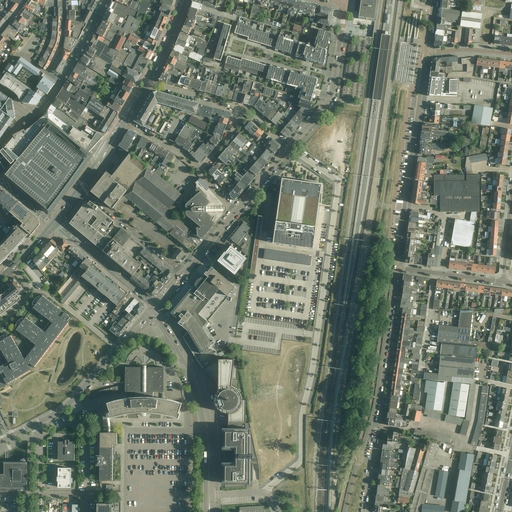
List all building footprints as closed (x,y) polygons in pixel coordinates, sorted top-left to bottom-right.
[(35,1),(34,0),(28,0),(26,5),(38,11),(40,6),(38,5),(33,3),(35,1)] [(91,0),(86,0),(82,0),(82,1),(82,5),(82,6),(83,9),(87,9),(93,13),(98,2),(91,0)] [(138,12),(113,0),(112,0),(107,11),(127,21),(129,16),(135,19),(138,12)] [(113,0),(138,12),(141,4),(135,1),(132,0),(113,0)] [(257,0),(257,2),(256,5),(254,4),(249,19),(254,20),(255,15),(258,16),(261,7),(268,9),(269,7),(270,0),(257,0)] [(288,0),(279,0),(278,6),(277,8),(279,9),(279,10),(281,11),(282,7),(286,8),(288,0)] [(295,0),(293,0),(288,0),(286,8),(285,11),(288,12),(287,15),(290,15),(295,0)] [(301,2),(295,0),(290,15),(294,16),(294,14),(298,15),(301,2)] [(363,0),(361,16),(367,17),(373,18),(375,0),(363,0)] [(451,1),(443,0),(440,0),(439,8),(442,9),(449,10),(450,7),(454,7),(455,4),(450,4),(451,1)] [(19,5),(15,3),(11,1),(9,9),(8,10),(13,13),(19,5)] [(141,4),(138,12),(145,15),(147,11),(148,7),(149,7),(158,10),(169,14),(171,7),(161,4),(160,5),(157,4),(151,3),(143,1),(141,4)] [(469,1),(468,12),(480,14),(481,3),(469,1)] [(192,2),(191,4),(191,5),(190,7),(199,10),(200,8),(201,6),(202,7),(202,5),(201,5),(202,4),(192,2)] [(309,5),(301,2),(298,15),(301,16),(302,13),(306,14),(309,5)] [(39,11),(38,11),(26,5),(23,8),(35,14),(36,15),(39,17),(40,15),(38,13),(39,11)] [(317,7),(309,5),(306,14),(308,15),(310,16),(309,21),(313,22),(314,17),(317,7)] [(320,6),(317,7),(314,17),(315,15),(319,16),(317,23),(323,25),(322,29),(326,30),(327,26),(329,26),(331,25),(333,11),(332,9),(320,6)] [(0,7),(0,11),(3,12),(3,13),(9,17),(12,13),(6,10),(5,10),(0,7)] [(199,10),(190,7),(187,18),(204,25),(213,28),(218,16),(204,12),(204,11),(199,10)] [(35,14),(23,8),(18,15),(28,20),(31,21),(35,14)] [(449,10),(442,9),(439,8),(438,17),(461,21),(462,11),(449,10)] [(83,9),(82,15),(82,17),(83,17),(83,22),(87,24),(90,18),(93,13),(87,9),(83,9)] [(169,14),(158,10),(157,12),(155,11),(154,13),(167,19),(168,18),(169,14)] [(0,11),(0,16),(6,21),(9,17),(3,13),(3,12),(0,11)] [(127,21),(107,11),(103,20),(123,29),(127,21)] [(462,11),(461,21),(460,23),(460,26),(480,29),(482,14),(462,11)] [(152,17),(153,18),(155,19),(166,24),(166,23),(167,19),(154,13),(153,13),(152,17)] [(28,20),(18,15),(15,19),(26,26),(28,23),(33,25),(34,23),(31,21),(28,20)] [(129,16),(127,21),(123,29),(103,20),(96,32),(97,32),(98,33),(98,34),(105,39),(113,43),(111,47),(109,53),(117,57),(121,49),(129,33),(130,34),(131,33),(132,32),(134,33),(138,25),(140,21),(135,19),(129,16)] [(438,17),(437,24),(444,25),(444,22),(452,23),(452,22),(460,23),(461,21),(438,17)] [(154,28),(162,32),(163,29),(165,25),(166,24),(155,19),(153,18),(151,23),(154,24),(155,23),(156,24),(156,25),(154,28)] [(204,25),(187,18),(184,26),(192,29),(196,31),(198,28),(193,26),(194,24),(203,28),(204,25)] [(26,26),(15,19),(12,22),(22,30),(23,30),(26,27),(26,26)] [(76,21),(73,21),(72,32),(74,32),(74,38),(75,39),(78,40),(87,24),(83,22),(82,22),(81,23),(80,23),(76,21)] [(259,29),(259,28),(237,21),(232,38),(254,44),(255,42),(257,34),(258,31),(259,29)] [(22,30),(12,22),(10,25),(20,33),(22,30)] [(229,32),(230,30),(231,26),(220,22),(218,30),(229,33),(229,32)] [(295,24),(293,31),(299,33),(300,33),(302,27),(295,24)] [(13,41),(15,42),(16,41),(15,39),(19,34),(20,33),(10,25),(9,26),(8,28),(1,36),(4,39),(5,38),(7,39),(9,37),(12,39),(13,41)] [(150,26),(149,29),(145,36),(157,42),(162,32),(154,28),(150,26)] [(192,29),(184,26),(183,28),(181,31),(189,35),(190,33),(200,37),(203,38),(205,34),(196,31),(192,29)] [(311,30),(302,27),(300,33),(309,36),(311,30)] [(472,29),(466,28),(464,44),(471,44),(472,29)] [(261,30),(259,29),(258,31),(257,34),(255,42),(254,44),(247,69),(246,72),(245,74),(248,75),(250,76),(252,76),(254,77),(257,78),(259,79),(261,79),(264,80),(266,81),(268,81),(270,82),(273,83),(275,83),(277,84),(280,85),(282,85),(284,86),(289,87),(291,88),(293,89),(313,95),(314,95),(314,94),(314,92),(315,90),(315,89),(316,87),(316,85),(317,83),(318,81),(318,80),(318,79),(319,76),(320,74),(320,72),(321,69),(322,67),(322,65),(323,62),(324,60),(325,58),(325,56),(326,54),(326,52),(327,49),(322,48),(319,47),(316,46),(314,45),(312,45),(309,44),(307,44),(305,43),(303,42),(300,41),(298,41),(296,40),(293,39),(291,39),(289,38),(286,37),(284,37),(282,36),(279,35),(277,35),(275,34),(273,33),(270,32),(268,32),(266,31),(263,30),(261,30)] [(216,37),(227,40),(228,36),(229,34),(229,33),(218,30),(216,37)] [(72,32),(66,31),(65,37),(63,49),(71,52),(78,40),(75,39),(74,38),(72,38),(72,32)] [(181,32),(178,39),(190,44),(205,51),(208,43),(192,36),(191,37),(185,34),(181,32)] [(96,33),(93,38),(111,47),(113,43),(105,39),(98,34),(96,33)] [(140,38),(130,34),(127,40),(137,45),(138,42),(140,38)] [(4,39),(1,36),(0,37),(0,41),(6,46),(6,45),(7,46),(7,45),(12,39),(9,37),(7,39),(5,38),(4,39)] [(157,42),(145,36),(143,40),(147,42),(147,43),(155,47),(157,42)] [(225,47),(225,46),(227,41),(227,40),(216,37),(214,44),(225,47)] [(111,47),(93,38),(91,42),(102,48),(103,49),(102,49),(105,51),(109,53),(111,47)] [(143,40),(140,38),(138,42),(137,45),(142,48),(152,53),(155,47),(147,43),(147,42),(143,40)] [(190,44),(178,39),(175,45),(194,53),(195,51),(188,47),(190,44)] [(141,56),(149,59),(152,53),(142,48),(137,45),(127,40),(124,47),(130,50),(130,49),(141,55),(141,56)] [(102,48),(91,42),(89,46),(114,62),(116,59),(117,57),(109,53),(105,51),(102,49),(103,49),(102,48)] [(223,53),(224,51),(225,47),(214,44),(212,50),(223,54),(223,53)] [(203,56),(194,53),(175,45),(173,50),(188,57),(201,63),(203,56)] [(47,50),(47,51),(54,54),(56,51),(46,46),(44,48),(47,50)] [(114,62),(89,46),(86,50),(97,56),(99,58),(111,65),(112,66),(114,62)] [(71,52),(63,49),(62,53),(61,58),(66,61),(71,52)] [(128,53),(121,49),(117,57),(116,59),(123,63),(128,66),(141,73),(149,59),(141,56),(141,55),(130,49),(130,50),(128,53)] [(97,56),(86,50),(83,55),(94,61),(96,58),(98,59),(99,58),(97,56)] [(187,64),(190,65),(191,63),(188,62),(186,61),(188,57),(173,50),(170,56),(185,63),(187,64)] [(223,54),(212,50),(210,58),(220,61),(221,61),(222,57),(223,54)] [(94,61),(83,55),(79,62),(104,77),(111,65),(99,58),(98,59),(96,58),(94,61)] [(175,68),(184,71),(186,66),(187,64),(185,63),(170,56),(167,62),(167,63),(166,64),(175,68)] [(224,68),(232,70),(235,59),(234,58),(232,58),(228,57),(228,56),(227,57),(228,57),(224,68)] [(458,62),(457,56),(433,59),(432,60),(431,66),(440,67),(440,62),(446,62),(447,66),(452,65),(452,63),(458,62)] [(23,103),(36,105),(45,93),(47,95),(54,84),(42,76),(44,73),(21,58),(14,67),(10,64),(1,75),(0,74),(0,83),(15,94),(22,103),(23,103)] [(42,58),(40,61),(49,66),(50,62),(43,58),(42,58)] [(66,61),(61,58),(52,71),(57,74),(66,61)] [(240,70),(246,72),(247,69),(249,60),(247,60),(243,58),(242,58),(242,59),(241,61),(242,61),(239,70),(240,70)] [(123,63),(116,59),(114,62),(112,66),(110,68),(119,74),(135,84),(140,75),(141,73),(128,66),(126,70),(122,66),(123,63)] [(239,72),(240,70),(239,70),(242,61),(241,61),(238,60),(236,59),(235,59),(232,70),(239,72)] [(49,66),(40,61),(38,64),(41,67),(45,70),(49,66)] [(511,63),(506,62),(505,72),(503,72),(503,75),(507,75),(508,69),(511,70),(511,63)] [(79,63),(76,68),(94,79),(97,75),(88,69),(83,65),(79,63)] [(166,64),(164,68),(181,76),(181,75),(182,76),(184,72),(183,72),(184,71),(175,68),(166,64)] [(94,79),(76,68),(73,72),(96,86),(98,88),(100,86),(101,84),(99,82),(94,79)] [(119,74),(110,68),(107,73),(111,76),(124,84),(132,89),(135,84),(119,74)] [(181,76),(164,68),(162,72),(170,76),(171,76),(172,74),(179,78),(178,80),(179,80),(181,76)] [(96,86),(73,72),(71,76),(78,80),(78,79),(82,82),(94,90),(96,86)] [(159,82),(173,86),(174,86),(174,85),(174,84),(177,85),(178,84),(179,80),(178,80),(177,79),(175,82),(172,81),(172,82),(167,80),(170,76),(162,72),(161,75),(160,76),(159,77),(159,78),(158,80),(159,82)] [(187,73),(186,73),(184,76),(182,76),(181,75),(181,76),(179,80),(178,84),(179,85),(180,85),(181,85),(182,85),(183,85),(186,76),(187,73)] [(78,80),(71,76),(68,80),(75,85),(75,86),(80,89),(91,97),(92,96),(91,95),(94,90),(82,82),(78,79),(78,80)] [(124,84),(111,76),(109,81),(120,88),(130,94),(132,89),(124,84)] [(197,77),(192,76),(191,78),(189,87),(189,88),(190,88),(191,89),(191,88),(192,88),(194,89),(197,77)] [(207,76),(206,79),(203,78),(202,82),(200,87),(199,91),(200,91),(201,91),(202,92),(202,91),(205,92),(208,82),(209,77),(207,76)] [(213,76),(210,76),(209,77),(208,82),(205,92),(210,94),(213,82),(211,81),(213,76)] [(457,97),(458,80),(449,79),(449,94),(443,94),(445,78),(430,77),(428,92),(427,95),(427,96),(428,96),(434,96),(457,97)] [(217,80),(214,79),(213,82),(210,94),(215,95),(218,86),(218,85),(216,84),(217,80)] [(230,81),(226,80),(225,84),(221,97),(227,99),(229,91),(230,90),(232,83),(229,82),(230,81)] [(75,86),(67,81),(63,88),(75,96),(80,89),(75,86)] [(248,81),(247,85),(244,84),(243,90),(245,90),(244,94),(242,93),(239,102),(247,105),(251,93),(254,82),(248,81)] [(219,82),(218,85),(218,86),(215,95),(216,96),(217,96),(218,96),(221,97),(225,84),(219,82)] [(238,84),(236,83),(236,85),(235,85),(233,89),(232,92),(229,91),(227,99),(233,100),(236,91),(236,88),(238,84)] [(75,96),(63,88),(56,98),(71,109),(81,116),(84,112),(87,107),(92,97),(91,97),(80,89),(75,96)] [(130,94),(120,88),(115,95),(116,96),(125,102),(130,94)] [(236,88),(236,91),(233,100),(235,101),(236,102),(237,103),(238,102),(239,102),(242,93),(243,90),(236,88)] [(0,138),(5,132),(6,131),(15,117),(12,100),(9,98),(0,91),(0,138)] [(134,121),(135,121),(143,127),(157,104),(158,103),(211,118),(212,115),(214,108),(213,108),(157,92),(150,94),(146,101),(134,121)] [(254,94),(251,93),(247,105),(248,105),(248,106),(250,106),(251,106),(253,106),(258,97),(255,96),(254,97),(254,94)] [(313,102),(312,102),(300,98),(298,98),(291,95),(288,103),(289,104),(292,104),(298,106),(310,110),(313,102)] [(125,102),(116,96),(112,101),(113,101),(114,102),(122,106),(125,102)] [(106,106),(92,97),(87,107),(104,119),(101,123),(109,129),(112,124),(112,123),(117,114),(118,114),(108,108),(107,107),(106,106)] [(255,105),(254,107),(255,108),(256,109),(257,110),(258,110),(264,103),(261,101),(262,99),(260,97),(257,101),(255,105)] [(71,109),(56,98),(53,104),(77,122),(81,116),(71,109)] [(272,102),(270,100),(268,102),(266,105),(264,103),(258,110),(258,111),(259,112),(260,112),(262,114),(268,107),(272,102)] [(114,102),(113,101),(111,104),(108,103),(106,106),(107,107),(108,108),(118,114),(122,106),(114,102)] [(278,103),(276,106),(271,112),(267,118),(269,119),(269,120),(270,121),(271,121),(278,113),(276,112),(277,109),(280,105),(278,103)] [(44,116),(68,136),(74,127),(77,122),(53,104),(48,111),(44,116)] [(276,106),(274,104),(270,108),(268,107),(262,114),(263,114),(263,115),(264,116),(265,116),(267,118),(271,112),(276,106)] [(450,105),(431,105),(432,105),(432,107),(431,107),(430,108),(430,110),(431,111),(433,111),(433,115),(440,115),(440,108),(445,108),(445,109),(450,109),(450,105)] [(473,105),(471,123),(484,126),(489,126),(490,121),(492,112),(492,108),(473,105)] [(310,110),(298,106),(297,107),(300,109),(299,111),(301,112),(306,116),(311,110),(310,110)] [(216,113),(220,114),(219,117),(221,117),(229,119),(230,114),(230,113),(214,108),(212,115),(214,115),(215,115),(216,113)] [(294,110),(296,112),(297,113),(296,115),(302,121),(306,116),(301,112),(299,111),(296,108),(294,110)] [(294,117),(286,111),(285,113),(299,125),(302,121),(296,115),(294,117)] [(285,113),(283,112),(280,115),(278,113),(271,121),(276,125),(277,122),(279,121),(279,120),(283,115),(285,113)] [(299,125),(285,113),(283,115),(285,117),(290,122),(288,124),(295,130),(299,125)] [(204,131),(207,124),(191,115),(187,122),(204,131)] [(103,136),(102,135),(87,126),(83,131),(82,130),(81,132),(79,131),(74,127),(68,136),(44,116),(39,120),(40,120),(29,129),(29,128),(25,132),(24,130),(14,136),(15,137),(14,139),(5,150),(4,149),(1,152),(4,156),(4,157),(0,159),(0,161),(2,165),(5,170),(1,175),(14,186),(17,188),(16,188),(17,189),(20,191),(23,193),(23,194),(26,196),(26,197),(27,196),(29,198),(29,199),(30,199),(32,201),(33,202),(35,204),(36,204),(38,206),(39,207),(42,209),(41,209),(42,210),(42,209),(45,211),(44,212),(49,215),(52,212),(51,212),(53,209),(54,209),(54,208),(56,206),(56,205),(58,202),(59,203),(59,202),(61,199),(63,196),(64,196),(64,195),(66,193),(66,192),(68,190),(69,189),(70,186),(71,186),(73,183),(74,183),(73,182),(75,180),(76,179),(78,176),(78,175),(80,173),(81,172),(83,169),(83,170),(83,169),(85,166),(85,165),(87,163),(88,162),(87,162),(89,159),(90,160),(90,159),(92,156),(92,155),(88,152),(83,159),(81,157),(78,155),(83,148),(83,147),(84,147),(85,146),(86,146),(87,145),(88,145),(89,145),(90,145),(91,145),(92,145),(93,145),(103,136)] [(86,120),(81,116),(77,122),(74,127),(79,131),(86,120)] [(453,117),(453,118),(453,121),(453,131),(457,131),(457,121),(463,122),(463,117),(453,117)] [(101,123),(95,119),(92,124),(94,125),(98,128),(98,129),(105,133),(105,134),(109,129),(101,123)] [(213,120),(210,120),(210,122),(215,123),(214,126),(216,127),(225,130),(227,125),(215,121),(213,120)] [(286,126),(279,120),(279,121),(277,122),(291,134),(295,130),(288,124),(286,126)] [(249,122),(244,128),(248,132),(255,125),(251,121),(249,122)] [(291,134),(277,122),(276,125),(279,127),(283,130),(281,133),(287,138),(288,138),(291,134)] [(196,128),(186,123),(177,138),(174,143),(183,148),(196,128)] [(259,128),(255,125),(248,132),(253,136),(253,135),(259,128)] [(225,130),(216,127),(215,129),(208,127),(208,129),(223,135),(225,130)] [(201,131),(196,128),(183,148),(188,151),(191,147),(193,144),(191,143),(195,135),(197,137),(198,136),(200,133),(201,131)] [(264,132),(259,128),(253,135),(256,138),(255,139),(257,140),(260,137),(261,136),(264,132)] [(488,129),(483,128),(479,148),(485,149),(488,129)] [(501,128),(500,133),(500,134),(503,135),(510,136),(511,130),(501,128)] [(223,135),(208,129),(206,134),(209,135),(210,133),(214,134),(215,135),(214,137),(221,141),(223,135)] [(130,130),(129,130),(128,131),(125,135),(134,141),(136,138),(138,134),(130,130)] [(249,142),(239,134),(236,138),(246,146),(249,142)] [(134,141),(125,135),(122,141),(133,148),(135,145),(132,144),(134,141)] [(211,139),(210,141),(216,146),(221,141),(214,137),(209,135),(207,136),(210,138),(211,139)] [(206,142),(198,136),(197,137),(196,138),(200,140),(199,140),(204,144),(212,151),(216,146),(210,141),(207,143),(206,142)] [(280,145),(268,136),(266,139),(265,141),(267,142),(277,150),(280,147),(280,145)] [(147,139),(143,138),(142,137),(140,139),(136,149),(141,151),(147,139)] [(246,146),(236,138),(233,141),(242,150),(243,149),(246,146)] [(153,143),(147,139),(141,151),(139,155),(137,159),(139,161),(144,152),(147,153),(153,143)] [(204,144),(199,140),(199,141),(200,142),(199,144),(201,146),(199,148),(208,155),(212,151),(204,144)] [(428,141),(421,140),(420,145),(439,148),(439,145),(428,143),(428,141)] [(133,148),(122,141),(119,146),(121,148),(127,151),(129,148),(131,150),(133,148)] [(242,150),(233,141),(230,145),(240,153),(241,151),(247,156),(248,154),(247,153),(243,149),(242,150)] [(277,150),(267,142),(265,144),(266,146),(265,147),(274,155),(277,150)] [(158,145),(153,143),(147,153),(146,155),(149,157),(151,152),(154,153),(158,145)] [(164,149),(158,145),(154,153),(157,155),(151,163),(154,166),(158,160),(158,159),(160,157),(160,156),(164,149)] [(240,153),(230,145),(227,149),(234,154),(237,157),(240,153)] [(439,148),(420,145),(418,154),(426,154),(431,155),(431,150),(438,151),(439,148)] [(208,155),(199,148),(196,152),(194,149),(191,147),(188,151),(190,154),(193,156),(195,158),(197,161),(200,163),(202,163),(205,160),(208,155)] [(274,155),(265,147),(263,149),(262,148),(261,149),(260,148),(259,149),(260,150),(270,159),(274,155)] [(106,173),(105,174),(127,191),(142,171),(143,172),(148,167),(146,166),(139,161),(137,159),(134,156),(133,155),(132,155),(130,153),(127,151),(121,148),(117,153),(128,161),(125,164),(121,161),(112,171),(115,173),(112,177),(107,173),(106,173)] [(170,152),(164,149),(160,156),(160,157),(158,159),(161,161),(160,163),(158,166),(159,167),(163,162),(166,158),(170,152)] [(234,154),(227,149),(222,154),(233,162),(235,159),(232,157),(234,154)] [(270,159),(260,150),(258,152),(262,155),(260,157),(267,163),(270,159)] [(155,173),(160,177),(169,166),(175,155),(170,152),(166,158),(163,162),(159,167),(155,173)] [(255,157),(250,153),(248,154),(250,156),(253,158),(263,167),(267,163),(260,157),(258,159),(255,156),(255,157)] [(233,162),(222,154),(218,158),(222,162),(226,165),(228,162),(231,164),(233,162)] [(253,158),(251,160),(255,163),(253,165),(260,171),(263,167),(253,158)] [(215,167),(215,166),(213,165),(208,171),(208,172),(210,174),(210,175),(212,176),(217,169),(220,166),(222,164),(220,162),(219,164),(218,163),(215,167)] [(249,170),(241,163),(239,165),(244,169),(244,170),(245,170),(243,173),(252,181),(256,176),(249,170)] [(253,165),(250,163),(248,166),(251,168),(249,170),(256,176),(260,171),(253,165)] [(226,168),(224,166),(222,169),(221,169),(219,171),(217,169),(212,176),(216,181),(223,171),(224,171),(226,168)] [(168,211),(172,206),(181,194),(160,177),(155,173),(150,170),(148,167),(143,172),(142,171),(127,191),(123,195),(126,197),(141,210),(146,215),(157,224),(168,211)] [(230,170),(229,170),(227,172),(226,171),(225,173),(223,171),(216,181),(220,185),(221,183),(231,171),(230,170)] [(237,173),(234,170),(232,173),(248,185),(252,181),(243,173),(241,175),(237,173)] [(248,185),(232,173),(231,175),(235,179),(237,181),(235,183),(244,190),(248,185)] [(112,209),(113,208),(123,195),(127,191),(105,174),(98,183),(97,182),(95,185),(96,186),(92,191),(91,191),(91,192),(92,192),(107,204),(106,204),(112,209)] [(444,175),(434,175),(434,178),(434,196),(437,196),(437,206),(440,206),(440,212),(466,212),(471,212),(477,212),(479,212),(479,180),(479,175),(473,175),(467,175),(447,176),(447,175),(444,175)] [(186,215),(200,227),(199,228),(198,228),(198,227),(197,227),(197,228),(196,228),(196,229),(197,230),(197,235),(196,235),(202,240),(224,214),(222,212),(223,211),(223,207),(222,206),(224,205),(200,178),(195,183),(196,184),(196,189),(196,190),(196,191),(197,192),(198,191),(199,190),(200,191),(186,204),(186,205),(185,206),(186,207),(186,208),(187,208),(188,208),(189,208),(190,209),(190,210),(189,211),(188,211),(187,211),(186,211),(186,212),(186,213),(186,214),(186,215)] [(281,185),(273,243),(312,249),(319,204),(321,203),(322,193),(320,193),(322,184),(294,180),(294,181),(283,180),(282,186),(281,185)] [(232,186),(227,181),(225,184),(229,187),(239,196),(244,190),(235,183),(232,186)] [(414,181),(413,188),(421,189),(430,190),(430,187),(423,186),(423,182),(419,182),(414,181)] [(0,203),(5,208),(4,209),(8,212),(8,211),(14,215),(11,218),(18,224),(30,234),(31,235),(40,225),(39,225),(39,220),(39,219),(20,203),(20,202),(18,201),(13,202),(13,199),(2,190),(2,189),(0,187),(0,203)] [(229,187),(227,190),(228,191),(227,193),(233,200),(235,200),(238,197),(239,196),(229,187)] [(126,197),(123,195),(113,208),(116,211),(119,208),(125,200),(124,199),(126,197)] [(412,197),(411,203),(419,204),(419,203),(426,204),(437,206),(437,196),(434,196),(431,196),(431,200),(420,199),(412,197)] [(86,201),(70,223),(71,224),(70,225),(82,236),(83,235),(132,276),(136,272),(141,266),(137,262),(136,262),(132,259),(133,259),(132,258),(132,259),(128,255),(124,252),(124,251),(125,250),(122,247),(131,236),(122,228),(113,239),(105,231),(104,232),(100,228),(104,223),(108,227),(113,221),(98,208),(98,207),(90,201),(89,203),(86,201)] [(491,203),(490,212),(496,212),(497,210),(500,210),(500,204),(491,203)] [(168,211),(157,224),(188,249),(194,243),(186,236),(191,231),(171,214),(168,211)] [(477,212),(471,212),(470,222),(455,219),(454,224),(451,245),(471,248),(477,212)] [(499,213),(496,212),(490,212),(489,216),(486,216),(486,219),(495,220),(498,220),(499,217),(499,213)] [(258,216),(255,238),(260,238),(263,216),(258,216)] [(133,221),(130,224),(136,228),(140,223),(136,219),(134,222),(133,221)] [(248,233),(247,232),(250,228),(244,223),(244,224),(240,227),(239,226),(229,237),(231,239),(237,244),(238,245),(240,247),(244,242),(246,245),(241,251),(247,256),(251,236),(247,233),(248,233)] [(0,266),(6,261),(9,258),(15,252),(17,250),(25,241),(26,240),(31,235),(30,234),(18,224),(12,230),(10,233),(3,240),(0,243),(0,266)] [(49,243),(63,256),(67,251),(71,246),(70,244),(63,239),(58,245),(52,239),(49,243)] [(417,240),(406,239),(405,245),(416,246),(419,247),(420,244),(416,244),(417,240)] [(64,257),(63,256),(49,243),(45,247),(60,261),(64,257)] [(68,259),(76,250),(71,246),(67,251),(69,253),(66,257),(68,259)] [(175,246),(173,248),(176,251),(173,256),(179,261),(185,254),(175,246)] [(225,251),(225,252),(223,255),(222,255),(217,261),(235,275),(243,265),(242,264),(247,259),(231,246),(226,252),(225,251)] [(59,262),(60,261),(45,247),(41,251),(51,261),(53,259),(61,266),(62,265),(59,262)] [(144,248),(138,255),(135,258),(137,260),(140,257),(141,258),(141,259),(142,260),(148,252),(144,248)] [(77,259),(81,254),(76,250),(68,259),(70,261),(74,257),(77,259)] [(312,256),(265,250),(264,259),(310,266),(312,256)] [(413,252),(404,250),(404,256),(406,257),(412,258),(418,259),(421,259),(425,259),(427,260),(427,258),(418,256),(419,256),(413,255),(413,252)] [(49,263),(51,261),(41,251),(37,256),(54,271),(56,269),(49,263)] [(152,255),(148,252),(142,260),(142,261),(143,260),(145,261),(142,264),(144,266),(152,255)] [(77,270),(80,266),(79,266),(86,258),(81,254),(77,259),(76,260),(79,262),(74,268),(77,270)] [(157,259),(152,255),(144,266),(146,267),(148,264),(151,266),(157,259)] [(55,272),(54,271),(37,256),(33,260),(41,271),(45,267),(53,274),(55,272)] [(64,298),(80,279),(82,276),(92,264),(92,263),(86,258),(79,266),(80,266),(77,270),(58,293),(64,298)] [(160,262),(157,259),(151,266),(150,267),(149,269),(151,271),(152,273),(160,262)] [(491,260),(489,260),(488,263),(487,263),(487,266),(483,265),(482,272),(488,273),(489,266),(490,263),(491,263),(491,261),(491,260)] [(165,266),(160,262),(152,273),(153,273),(155,275),(157,276),(165,266)] [(110,300),(117,306),(121,302),(128,293),(121,288),(121,287),(114,281),(114,282),(106,275),(106,274),(99,269),(98,269),(92,264),(82,276),(89,282),(98,289),(97,289),(105,295),(111,300),(110,300)] [(169,269),(165,266),(157,276),(161,280),(169,269)] [(202,278),(201,278),(200,278),(199,279),(198,279),(198,280),(197,281),(196,281),(196,282),(196,283),(195,284),(195,285),(196,286),(191,291),(172,313),(174,314),(179,319),(179,318),(180,317),(182,319),(178,323),(188,331),(183,337),(186,339),(185,341),(197,361),(198,361),(200,363),(199,364),(202,369),(203,369),(203,368),(218,359),(219,359),(220,358),(216,351),(214,353),(212,350),(211,350),(210,351),(208,348),(209,348),(210,347),(210,346),(215,343),(213,341),(211,342),(202,328),(207,322),(198,314),(219,289),(227,296),(235,287),(214,269),(212,268),(208,273),(206,272),(204,274),(205,275),(202,278)] [(174,273),(169,269),(161,280),(165,283),(166,283),(165,283),(174,273)] [(141,270),(138,274),(136,272),(132,276),(130,279),(135,283),(140,275),(143,272),(141,270)] [(145,279),(140,275),(135,283),(139,286),(145,279)] [(151,280),(149,282),(143,289),(147,293),(151,297),(154,297),(160,289),(163,286),(165,283),(161,280),(157,276),(155,275),(153,277),(151,280)] [(151,280),(147,277),(145,279),(139,286),(143,289),(149,282),(151,280)] [(0,312),(2,311),(3,312),(4,312),(5,312),(7,311),(8,310),(9,309),(9,308),(10,307),(10,306),(10,305),(9,305),(21,296),(19,293),(23,290),(15,279),(14,278),(8,283),(11,288),(3,295),(2,294),(0,296),(0,312)] [(82,281),(80,279),(64,298),(61,302),(64,304),(82,281)] [(411,282),(402,281),(401,287),(403,287),(418,289),(418,286),(413,285),(413,282),(411,282)] [(502,289),(496,288),(496,295),(494,302),(497,303),(498,295),(501,296),(502,289)] [(508,290),(502,289),(501,296),(501,300),(500,304),(500,305),(500,308),(502,308),(502,306),(502,303),(503,303),(504,300),(505,300),(505,296),(508,296),(508,290)] [(135,298),(128,293),(121,302),(117,306),(115,308),(122,314),(127,307),(135,298)] [(0,388),(7,384),(31,370),(28,365),(29,363),(34,367),(72,318),(64,313),(61,317),(58,316),(62,311),(42,296),(39,301),(36,304),(33,308),(50,321),(53,323),(45,333),(43,331),(26,318),(22,323),(19,326),(16,330),(36,345),(25,359),(11,336),(10,336),(5,339),(1,341),(0,341),(0,347),(8,362),(10,365),(5,368),(3,365),(0,359),(0,388)] [(139,302),(135,298),(127,307),(122,314),(125,317),(129,313),(130,313),(139,302)] [(410,300),(402,299),(400,307),(413,309),(414,309),(414,306),(412,306),(413,303),(413,301),(410,300)] [(144,306),(139,302),(130,313),(132,316),(135,312),(139,315),(144,308),(144,306)] [(125,317),(122,314),(115,308),(112,312),(121,320),(129,326),(132,322),(125,317)] [(472,315),(473,310),(460,311),(458,328),(470,329),(472,318),(472,315)] [(121,320),(112,312),(109,316),(110,317),(112,318),(113,319),(125,330),(129,326),(121,320)] [(129,313),(125,317),(132,322),(135,318),(132,316),(130,313),(129,313)] [(113,319),(111,321),(114,323),(112,325),(122,334),(125,330),(113,319)] [(410,325),(401,324),(400,329),(423,333),(424,328),(424,327),(417,326),(417,329),(410,328),(410,325)] [(122,334),(112,325),(109,329),(119,338),(122,334)] [(469,341),(470,329),(458,328),(439,325),(437,337),(469,341)] [(423,333),(400,329),(399,335),(408,336),(409,333),(417,334),(417,337),(423,338),(423,333)] [(469,341),(437,337),(437,342),(441,343),(441,345),(476,349),(489,351),(490,350),(491,345),(487,344),(487,343),(469,341)] [(410,347),(397,345),(397,351),(405,352),(406,349),(412,350),(412,353),(413,354),(419,354),(420,349),(415,348),(410,347)] [(476,349),(441,345),(440,354),(475,358),(476,349)] [(510,349),(509,354),(511,354),(511,346),(504,345),(503,347),(510,349)] [(507,355),(507,357),(506,360),(511,361),(511,354),(509,354),(500,351),(499,356),(504,357),(505,355),(507,355)] [(475,358),(440,354),(438,374),(438,375),(452,377),(451,382),(468,384),(473,384),(474,375),(475,358)] [(234,359),(218,359),(203,368),(203,369),(204,368),(207,373),(207,374),(208,376),(216,385),(215,386),(215,387),(214,388),(218,391),(217,392),(216,393),(216,394),(215,395),(218,396),(218,398),(218,400),(218,402),(219,405),(220,407),(221,408),(223,409),(221,411),(222,412),(223,412),(224,413),(226,413),(227,413),(228,413),(228,423),(245,423),(246,400),(240,400),(240,398),(239,396),(238,394),(237,392),(236,391),(234,390),(232,389),(231,388),(232,380),(238,380),(238,365),(233,365),(234,359)] [(144,413),(148,413),(152,413),(155,413),(160,414),(165,415),(169,416),(174,417),(178,419),(180,413),(179,413),(182,403),(179,402),(174,401),(164,399),(153,397),(153,392),(164,392),(164,367),(157,367),(155,367),(148,367),(145,367),(141,367),(134,367),(132,367),(125,367),(125,392),(136,392),(136,397),(131,398),(125,398),(120,399),(115,400),(110,402),(107,403),(109,411),(110,412),(108,413),(110,418),(115,417),(119,416),(122,415),(127,414),(132,413),(137,413),(141,413),(144,413)] [(438,375),(438,374),(424,373),(423,379),(451,382),(452,377),(438,375)] [(445,383),(426,380),(424,392),(427,393),(425,408),(441,411),(445,383)] [(469,384),(453,383),(448,415),(465,418),(469,384)] [(113,387),(110,388),(103,390),(98,392),(93,393),(88,396),(90,401),(95,399),(98,398),(102,396),(105,395),(109,394),(114,393),(120,391),(119,386),(113,387)] [(499,387),(497,394),(500,394),(509,396),(510,389),(501,387),(499,387)] [(497,394),(494,393),(493,396),(500,398),(500,401),(507,403),(509,396),(500,394),(497,394)] [(496,408),(506,409),(507,403),(500,401),(498,401),(496,408)] [(411,405),(405,404),(404,409),(404,412),(403,415),(410,416),(411,410),(410,409),(411,405)] [(506,409),(496,408),(496,410),(498,411),(497,414),(504,416),(506,409)] [(410,417),(409,420),(419,422),(421,412),(411,410),(410,416),(410,417)] [(396,414),(388,413),(387,419),(397,420),(401,421),(402,418),(395,417),(396,414)] [(497,417),(496,420),(496,421),(503,422),(504,416),(497,414),(496,414),(496,417),(497,417)] [(397,420),(387,419),(386,425),(399,427),(400,424),(396,423),(397,420)] [(496,420),(488,419),(488,422),(495,423),(494,427),(502,428),(503,422),(496,421),(496,420)] [(250,429),(245,429),(245,423),(228,423),(228,428),(222,428),(222,450),(234,450),(234,459),(234,463),(222,463),(222,484),(250,484),(250,458),(253,458),(253,455),(250,455),(250,429)] [(495,429),(494,436),(502,437),(503,431),(495,429)] [(387,441),(397,442),(398,433),(389,432),(387,441)] [(116,433),(108,433),(99,433),(98,456),(95,455),(95,466),(98,466),(98,481),(111,481),(111,444),(115,444),(116,433)] [(502,437),(494,436),(493,442),(501,444),(502,437)] [(57,460),(73,461),(73,442),(68,442),(68,440),(64,440),(64,442),(57,442),(57,460)] [(387,445),(383,444),(382,450),(392,451),(393,449),(396,449),(396,446),(397,442),(387,441),(387,445)] [(430,442),(425,459),(416,492),(409,511),(423,511),(424,504),(434,469),(435,469),(436,469),(438,462),(433,461),(436,450),(438,444),(430,442)] [(501,444),(493,442),(492,446),(488,445),(488,448),(499,451),(501,444)] [(407,451),(402,450),(398,450),(398,452),(403,453),(406,453),(405,460),(403,472),(402,472),(402,475),(400,483),(400,488),(398,503),(410,505),(411,498),(412,498),(420,473),(424,459),(422,459),(425,450),(421,449),(416,447),(416,445),(409,444),(408,448),(407,451)] [(381,457),(390,458),(398,459),(399,456),(391,455),(391,452),(382,451),(381,457)] [(450,511),(464,511),(474,455),(461,453),(450,511)] [(390,458),(381,457),(381,463),(398,465),(398,463),(394,463),(394,462),(389,462),(390,458)] [(1,482),(0,481),(0,488),(27,489),(27,470),(29,470),(27,466),(27,463),(26,463),(25,458),(17,462),(17,463),(13,463),(12,463),(13,462),(13,461),(9,461),(9,462),(9,463),(6,463),(4,463),(4,475),(1,475),(1,482)] [(486,466),(482,465),(481,468),(485,469),(484,472),(493,474),(494,467),(486,466)] [(58,477),(58,481),(59,481),(58,487),(71,487),(71,468),(59,468),(59,477),(58,477)] [(482,478),(483,478),(491,480),(493,474),(484,472),(483,472),(482,478)] [(490,486),(481,485),(480,491),(489,493),(488,492),(489,487),(490,487),(490,486)] [(483,494),(481,500),(489,502),(490,495),(483,494)] [(489,502),(481,500),(480,507),(487,508),(489,502)] [(97,511),(112,511),(112,503),(97,503),(97,511)]
